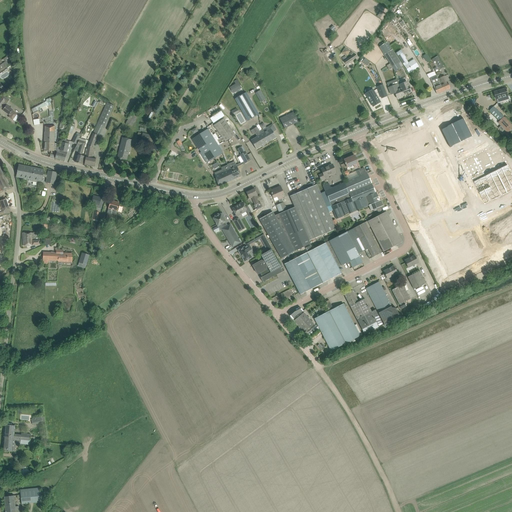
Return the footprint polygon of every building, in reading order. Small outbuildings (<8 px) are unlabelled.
[(397,23),(395,24),(400,32),(408,27),(402,19),(397,23)] [(384,30),(392,41),(398,37),(394,31),(393,32),(389,27),(384,30)] [(386,42),(379,47),(391,66),(399,62),(386,42)] [(342,53),(347,56),(350,51),(345,48),(342,53)] [(396,53),(404,66),(409,73),(418,66),(414,59),(408,63),(405,58),(406,58),(401,50),(396,53)] [(344,61),(346,64),(357,57),(355,54),(344,61)] [(437,56),(432,59),(434,62),(435,61),(440,69),(443,67),(439,59),(437,56)] [(399,62),(391,66),(395,72),(402,67),(399,62)] [(441,85),(438,79),(436,75),(434,71),(427,74),(429,78),(430,77),(437,94),(443,91),(441,85)] [(445,76),(438,79),(441,85),(443,91),(450,88),(447,82),(445,76)] [(407,82),(399,85),(403,95),(411,92),(409,86),(407,82)] [(239,83),(230,88),(233,93),(242,88),(239,83)] [(403,95),(399,85),(399,83),(388,88),(391,94),(395,93),(397,98),(404,96),(403,95)] [(494,92),(496,97),(497,99),(509,96),(507,88),(494,92)] [(373,89),(365,94),(373,106),(380,102),(373,89)] [(238,104),(249,98),(246,93),(235,99),(238,104)] [(0,107),(10,115),(9,117),(13,120),(17,114),(12,111),(13,110),(6,105),(9,100),(4,96),(0,100),(0,107)] [(259,114),(249,98),(238,104),(248,121),(259,114)] [(50,99),(32,108),(35,114),(34,115),(35,117),(38,116),(36,111),(45,107),(52,103),(50,99)] [(93,147),(96,138),(97,136),(99,136),(104,126),(105,126),(114,106),(107,103),(92,136),(88,146),(86,156),(85,160),(84,165),(94,167),(95,162),(96,158),(91,157),(91,153),(94,153),(95,149),(93,149),(93,148),(92,148),(92,147),(93,147)] [(494,107),(490,111),(500,121),(504,117),(494,107)] [(241,124),(246,121),(238,109),(234,112),(241,124)] [(214,123),(225,115),(222,111),(212,119),(214,123)] [(139,115),(134,113),(133,112),(130,117),(129,117),(126,123),(132,126),(135,121),(136,121),(139,115)] [(280,119),(285,128),(298,122),(293,112),(280,119)] [(500,121),(499,123),(507,132),(511,127),(511,125),(504,117),(500,121)] [(214,125),(225,142),(235,135),(224,118),(214,125)] [(424,126),(427,130),(430,134),(434,131),(436,133),(442,128),(440,125),(439,123),(436,119),(432,122),(431,121),(424,126)] [(464,119),(453,124),(457,133),(468,127),(464,119)] [(273,124),(263,130),(265,134),(264,134),(268,142),(276,137),(274,132),(276,130),(273,124)] [(453,124),(441,130),(446,139),(457,133),(453,124)] [(45,126),(44,142),(55,143),(55,140),(56,140),(56,135),(55,135),(55,126),(45,126)] [(265,134),(263,130),(260,132),(257,127),(252,130),(254,134),(255,133),(257,136),(251,140),(256,149),(268,142),(264,134),(265,134)] [(468,127),(457,133),(461,142),(472,136),(468,127)] [(192,140),(204,159),(207,163),(223,153),(208,129),(192,140)] [(76,135),(72,142),(76,144),(78,140),(79,138),(79,137),(81,134),(77,132),(76,135)] [(141,140),(152,142),(153,136),(143,133),(141,140)] [(457,133),(446,139),(450,147),(461,142),(457,133)] [(61,145),(60,150),(60,151),(67,152),(69,144),(68,144),(69,141),(66,141),(66,139),(64,138),(64,140),(62,140),(61,145)] [(76,157),(75,162),(82,164),(84,159),(85,156),(81,155),(83,148),(84,148),(86,142),(86,140),(79,138),(78,140),(79,140),(76,146),(79,147),(76,157)] [(123,138),(119,152),(118,157),(127,160),(132,140),(123,138)] [(54,151),(56,151),(57,143),(55,143),(44,142),(44,150),(54,151)] [(57,143),(56,151),(57,152),(55,158),(65,161),(67,152),(60,151),(60,150),(58,149),(59,147),(57,146),(57,143)] [(486,149),(475,155),(480,166),(485,176),(497,171),(489,156),(486,149)] [(500,150),(489,156),(497,171),(508,165),(500,150)] [(246,152),(240,155),(244,162),(245,163),(250,160),(246,152)] [(344,160),(345,163),(345,164),(346,164),(347,167),(354,164),(355,167),(359,166),(355,155),(344,160)] [(475,155),(464,160),(469,171),(480,166),(475,155)] [(219,174),(215,175),(219,186),(241,176),(237,167),(236,165),(232,167),(230,163),(227,164),(227,165),(221,167),(222,169),(218,171),(219,174)] [(16,177),(22,178),(29,179),(29,181),(37,182),(37,181),(42,182),(43,177),(44,174),(45,170),(19,164),(16,177)] [(319,175),(321,180),(328,177),(327,175),(331,174),(332,175),(336,173),(332,165),(321,169),(323,173),(319,175)] [(511,173),(508,165),(497,171),(507,192),(511,190),(511,173)] [(419,166),(408,171),(412,178),(423,173),(419,166)] [(480,166),(469,171),(474,182),(485,176),(480,166)] [(346,175),(348,181),(359,177),(366,173),(364,168),(356,171),(349,174),(346,175)] [(48,175),(48,176),(47,177),(46,182),(54,184),(57,172),(48,171),(48,175)] [(408,171),(397,177),(400,184),(412,178),(408,171)] [(445,171),(434,176),(441,190),(452,185),(445,171)] [(497,171),(485,176),(491,187),(496,198),(507,192),(497,171)] [(327,207),(329,212),(333,210),(337,219),(369,206),(379,202),(378,200),(380,200),(376,192),(372,183),(367,173),(366,173),(359,177),(348,181),(344,183),(349,193),(351,197),(327,207)] [(423,173),(412,178),(415,185),(426,180),(423,173)] [(0,192),(10,188),(4,176),(0,177),(0,192)] [(485,176),(474,182),(480,193),(491,187),(485,176)] [(412,178),(400,184),(404,191),(415,185),(412,178)] [(426,180),(415,185),(419,193),(430,187),(426,180)] [(321,193),(327,207),(351,197),(349,193),(344,183),(331,188),(329,183),(323,186),(325,191),(321,193)] [(290,196),(292,201),(295,207),(279,214),(295,251),(305,246),(311,243),(309,240),(336,229),(336,228),(339,227),(335,219),(332,220),(329,212),(327,207),(321,193),(319,189),(317,184),(290,196)] [(415,185),(404,191),(407,198),(419,193),(415,185)] [(452,185),(441,190),(448,205),(459,199),(452,185)] [(276,205),(279,212),(285,209),(283,203),(282,199),(283,198),(282,195),(284,194),(280,186),(270,190),(275,201),(279,200),(281,204),(276,205)] [(430,187),(419,193),(422,200),(433,194),(430,187)] [(491,187),(480,193),(485,203),(496,198),(491,187)] [(257,195),(256,192),(254,188),(246,191),(249,199),(252,197),(255,205),(254,205),(256,209),(262,206),(260,203),(259,203),(256,196),(257,195)] [(419,193),(407,198),(411,205),(422,200),(419,193)] [(433,194),(422,200),(426,207),(437,201),(433,194)] [(102,198),(93,196),(91,203),(97,205),(96,208),(101,209),(103,204),(100,203),(102,198)] [(0,200),(0,203),(2,210),(3,211),(0,211),(0,215),(10,213),(9,207),(6,199),(0,200)] [(105,223),(108,224),(113,225),(119,203),(111,200),(108,208),(109,208),(107,213),(108,213),(106,219),(105,223)] [(379,202),(369,206),(371,210),(376,208),(378,211),(379,211),(380,211),(381,211),(381,210),(381,209),(381,208),(384,207),(383,205),(381,200),(380,201),(380,200),(378,200),(379,202)] [(422,200),(411,205),(415,212),(426,207),(422,200)] [(437,201),(426,207),(429,214),(440,209),(437,201)] [(252,213),(250,209),(248,205),(245,207),(242,202),(235,206),(236,206),(232,208),(237,216),(239,215),(246,212),(248,215),(252,213)] [(426,207),(415,212),(418,220),(429,214),(426,207)] [(368,221),(381,247),(383,252),(402,242),(387,211),(374,218),(370,220),(368,221)] [(295,251),(279,214),(275,216),(273,212),(259,219),(282,258),(295,251)] [(511,222),(507,212),(492,219),(499,232),(511,225),(511,222)] [(215,217),(213,218),(218,226),(220,230),(222,229),(228,240),(232,247),(240,242),(230,225),(228,226),(225,222),(226,222),(221,214),(219,215),(218,213),(215,216),(215,217)] [(234,221),(240,231),(244,228),(239,218),(234,221)] [(492,219),(478,226),(484,239),(499,232),(492,219)] [(347,232),(358,254),(365,250),(368,257),(371,255),(372,257),(381,253),(379,249),(370,232),(365,222),(361,225),(347,232)] [(440,222),(433,226),(438,237),(445,233),(440,222)] [(511,225),(499,232),(506,246),(511,242),(511,225)] [(433,226),(425,229),(431,240),(438,237),(433,226)] [(478,226),(463,233),(470,247),(484,239),(478,226)] [(34,232),(27,232),(22,233),(23,246),(27,245),(27,246),(30,246),(30,245),(40,245),(40,240),(32,240),(32,237),(34,237),(34,232)] [(340,235),(326,243),(338,267),(341,265),(341,266),(349,261),(353,268),(363,262),(358,254),(347,232),(340,235)] [(499,232),(484,239),(491,253),(506,246),(499,232)] [(445,233),(431,240),(437,252),(451,245),(449,240),(445,233)] [(463,233),(449,240),(451,245),(455,254),(470,247),(463,233)] [(265,236),(261,238),(268,251),(271,249),(272,249),(265,236)] [(484,239),(470,247),(476,260),(491,253),(484,239)] [(311,245),(306,248),(308,252),(284,264),(300,295),(341,273),(338,267),(326,243),(313,249),(311,245)] [(252,257),(248,251),(252,249),(249,244),(239,250),(239,251),(239,252),(240,254),(241,254),(245,261),(249,259),(250,259),(251,258),(251,257),(252,257)] [(451,245),(437,252),(442,263),(456,256),(455,254),(451,245)] [(470,247),(455,254),(456,256),(462,267),(476,260),(470,247)] [(263,282),(283,271),(271,249),(268,251),(267,252),(265,253),(261,255),(264,260),(262,261),(261,260),(253,265),(258,274),(260,273),(262,277),(260,278),(263,282)] [(58,262),(72,262),(72,253),(63,253),(63,250),(56,250),(56,252),(43,252),(43,262),(48,262),(48,261),(58,261),(58,262)] [(79,262),(87,265),(90,255),(82,253),(79,262)] [(405,260),(407,266),(408,268),(418,263),(415,255),(405,260)] [(456,256),(442,263),(448,274),(462,267),(456,256)] [(384,271),(386,276),(387,278),(397,273),(394,266),(384,271)] [(420,271),(412,275),(408,277),(414,289),(426,283),(420,271)] [(392,306),(381,286),(379,281),(366,288),(379,313),(384,324),(399,316),(396,309),(396,308),(393,308),(392,306)] [(392,290),(399,304),(410,299),(402,284),(392,290)] [(344,294),(346,299),(362,329),(367,327),(376,322),(379,326),(383,324),(375,309),(371,312),(365,298),(358,302),(352,290),(344,294)] [(324,302),(329,311),(346,343),(360,336),(343,304),(335,308),(333,308),(329,300),(324,302)] [(402,304),(402,312),(412,312),(412,304),(402,304)] [(301,309),(295,312),(290,315),(290,316),(293,319),(294,319),(295,318),(298,315),(299,316),(294,320),(305,332),(314,324),(304,312),(302,314),(301,312),(303,311),(301,309)] [(346,343),(329,311),(315,319),(331,351),(346,343)] [(33,419),(35,425),(44,422),(42,416),(33,419)] [(5,425),(4,439),(16,440),(16,439),(21,440),(21,439),(30,441),(31,434),(21,434),(21,435),(14,434),(15,426),(10,425),(5,425)] [(16,440),(4,439),(3,451),(13,451),(15,451),(16,440)] [(13,462),(22,470),(23,469),(26,472),(25,473),(26,475),(29,472),(30,473),(31,472),(25,467),(26,466),(18,457),(13,462)] [(42,501),(40,488),(20,490),(22,504),(42,501)] [(19,511),(19,510),(19,506),(15,507),(14,496),(4,497),(5,511),(19,511)]
